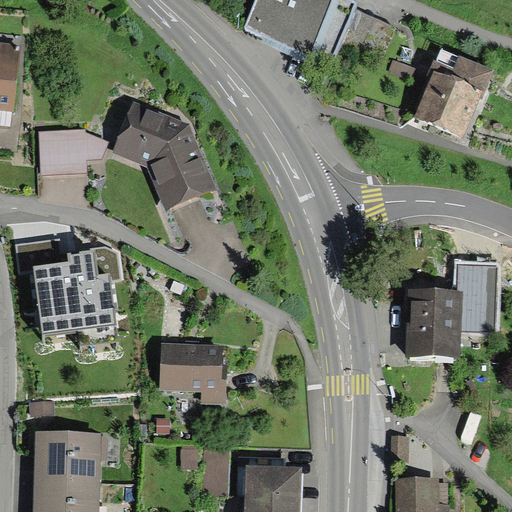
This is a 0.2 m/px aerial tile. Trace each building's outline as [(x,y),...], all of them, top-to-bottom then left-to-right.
[(256,0),(255,2),(246,25),(274,37),(333,62),(359,2),(355,0),(256,0)] [(0,114),(14,116),(22,47),(0,44),(0,114)] [(426,76),(431,78),(414,116),(463,138),(481,97),(483,98),(496,71),(458,54),(452,69),(433,60),(426,76)] [(414,69),(396,62),(392,72),(409,80),(414,69)] [(191,124),(135,101),(114,153),(148,166),(168,210),(218,190),(196,137),(191,124)] [(86,132),(39,133),(42,178),(88,175),(87,163),(86,135),(86,132)] [(109,145),(86,135),(87,163),(103,163),(109,145)] [(56,287),(52,287),(52,295),(57,351),(124,346),(118,266),(89,268),(90,284),(56,287)] [(52,287),(56,287),(55,268),(37,269),(39,296),(52,295),(52,287)] [(430,292),(409,291),(406,360),(462,362),(464,335),(495,336),(498,270),(457,268),(455,293),(430,292)] [(193,347),(162,346),(160,394),(202,395),(202,407),(226,407),(228,368),(223,368),(224,348),(193,347)] [(57,368),(57,401),(83,401),(83,368),(57,368)] [(35,462),(35,484),(101,486),(102,438),(36,436),(35,462)] [(409,439),(393,438),(392,464),(408,465),(409,439)] [(231,447),(205,447),(203,498),(229,499),(231,447)] [(244,511),(301,511),(302,503),(303,475),(246,473),(244,511)] [(439,479),(396,479),(395,511),(450,511),(450,504),(448,504),(448,482),(439,482),(439,479)] [(99,511),(101,486),(35,484),(34,508),(33,511),(99,511)]
